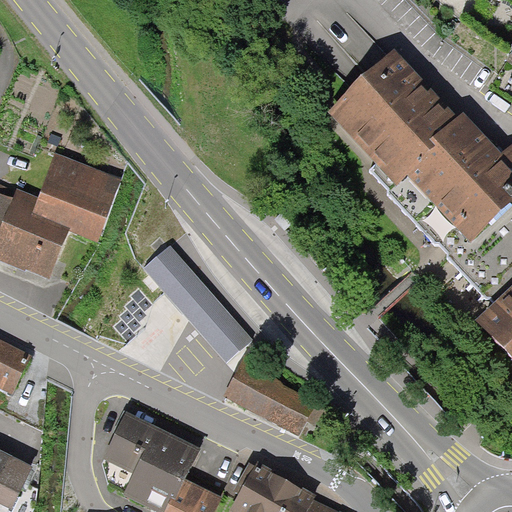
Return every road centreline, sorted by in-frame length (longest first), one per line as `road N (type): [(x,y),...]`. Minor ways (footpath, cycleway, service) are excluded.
road 1 (primary): [(476,505),(237,248),(30,0)]
road 2 (residential): [(101,363),(327,473),(369,511)]
road 3 (residential): [(101,363),(78,437),(85,482),(108,511)]
